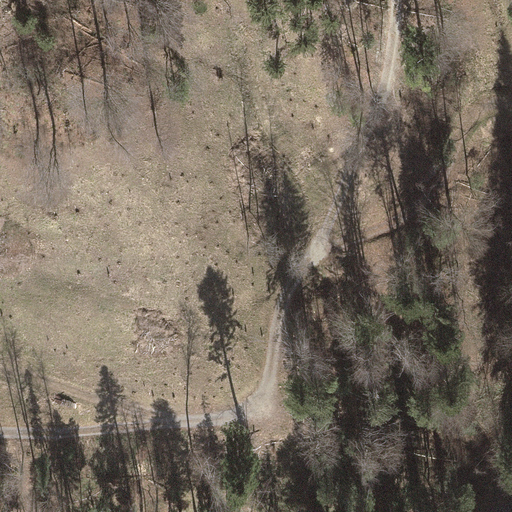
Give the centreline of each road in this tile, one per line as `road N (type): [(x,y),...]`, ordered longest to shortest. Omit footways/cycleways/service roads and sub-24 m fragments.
road 1 (track): [(0,432),(185,426),(260,410),(274,379),(286,294),(312,258)]
road 2 (track): [(312,258),(376,116),(399,0)]
road 3 (track): [(312,258),(397,222),(431,191),(479,107),(511,103)]
road 4 (track): [(185,426),(0,372)]
